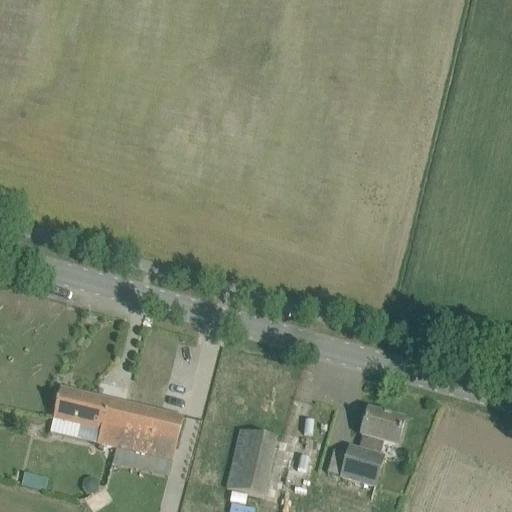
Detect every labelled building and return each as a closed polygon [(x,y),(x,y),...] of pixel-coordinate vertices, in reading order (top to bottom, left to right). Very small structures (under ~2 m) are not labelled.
[(56,410),(53,423),(103,435),(100,448),(111,450),(118,452),(130,407),(122,405),(61,391),(56,410)] [(130,407),(118,452),(172,465),(178,439),(183,420),(130,407)] [(396,451),(399,441),(405,422),(369,412),(360,441),(362,442),(360,451),(349,448),(340,481),(376,491),(386,458),(381,457),(383,448),(396,451)] [(262,502),(271,461),(276,442),(240,433),(226,494),(262,502)] [(24,475),(21,490),(45,495),(48,480),(24,475)] [(83,482),(82,488),(86,493),(92,495),(98,491),(99,485),(96,480),(89,478),(83,482)] [(269,501),(288,505),(293,485),(274,480),(269,501)]
